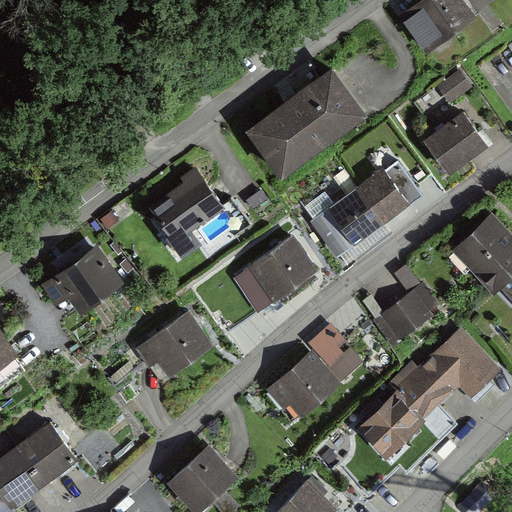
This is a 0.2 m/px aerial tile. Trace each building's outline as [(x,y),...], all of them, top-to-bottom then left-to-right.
[(470,15),(459,0),(417,0),(398,15),(423,50),(470,15)] [(354,118),(321,70),(234,130),(267,178),(354,118)] [(479,145),(454,115),(414,148),(438,178),(479,145)] [(420,193),(396,160),(314,219),(337,252),(420,193)] [(217,209),(188,172),(144,206),(173,244),(217,209)] [(511,240),(485,213),(448,250),(489,291),(493,286),(511,305),(511,240)] [(311,271),(285,237),(237,276),(248,290),(255,285),(270,304),(311,271)] [(118,283),(91,244),(50,272),(77,311),(118,283)] [(409,287),(423,279),(411,261),(398,269),(409,287)] [(438,299),(422,281),(369,326),(384,344),(438,299)] [(208,345),(184,313),(132,351),(143,366),(150,362),(162,379),(208,345)] [(334,319),(261,386),(291,418),(352,363),(338,348),(350,336),(334,319)] [(458,326),(348,421),(374,451),(452,383),(459,392),(491,364),(458,326)] [(45,421),(0,451),(0,506),(70,460),(45,421)] [(226,473),(201,441),(159,476),(184,507),(226,473)] [(317,511),(329,501),(305,475),(267,511),(317,511)]
